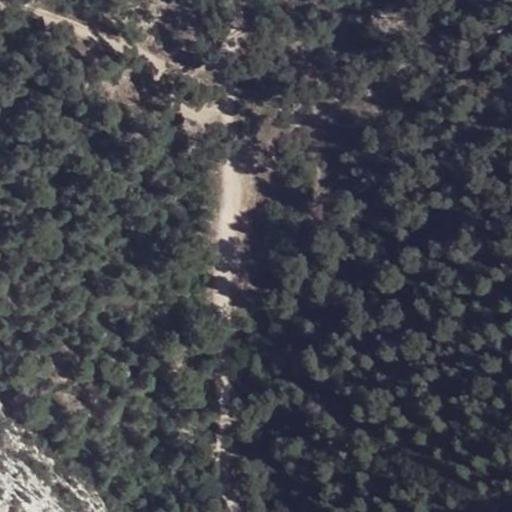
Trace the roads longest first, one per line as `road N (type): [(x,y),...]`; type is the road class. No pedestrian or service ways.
road 1 (track): [(229,0),(233,187),(220,315),(235,511)]
road 2 (track): [(0,3),(122,47),(159,68),(191,116),(230,132)]
